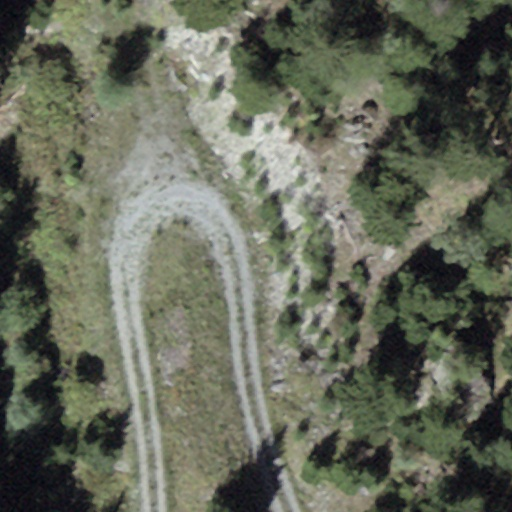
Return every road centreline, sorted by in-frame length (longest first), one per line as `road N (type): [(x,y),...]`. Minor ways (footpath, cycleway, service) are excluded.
road 1 (track): [(149,511),(128,237),(165,190),(126,0)]
road 2 (track): [(165,190),(226,216),(262,434),(296,511)]
